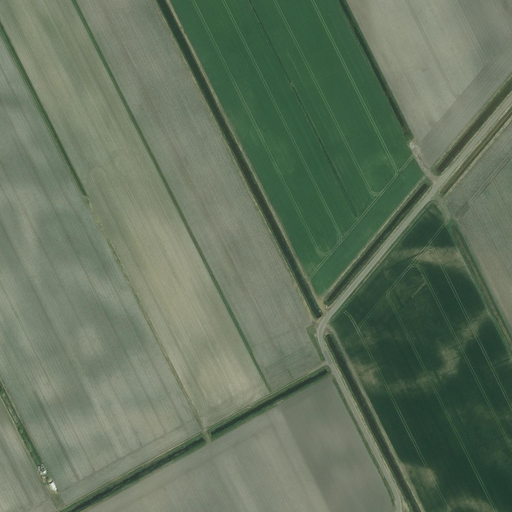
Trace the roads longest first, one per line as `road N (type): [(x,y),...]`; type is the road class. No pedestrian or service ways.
road 1 (unclassified): [(396,497),(319,331),(511,100)]
road 2 (track): [(324,322),(423,511)]
